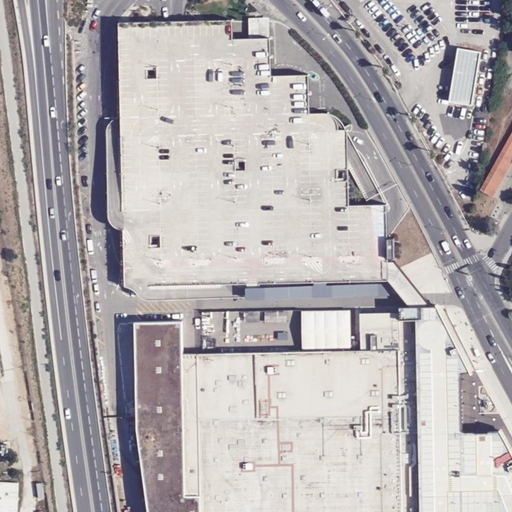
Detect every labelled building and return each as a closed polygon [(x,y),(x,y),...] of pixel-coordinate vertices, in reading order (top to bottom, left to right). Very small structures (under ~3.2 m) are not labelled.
[(365,281),(378,281),(392,280),(390,216),(390,204),(352,204),(350,129),(338,129),(335,124),(332,121),(325,116),(318,113),(312,112),(311,74),(274,74),(273,38),(270,38),(251,38),(236,38),(236,33),(235,20),(173,21),(122,24),(122,39),(128,287),(208,285),(217,285),(282,283),(291,283),(365,281)] [(251,31),(251,38),(270,38),(270,30),(270,20),(251,20),(251,31)] [(481,53),(458,49),(449,104),(472,108),(481,53)] [(511,133),(480,188),(493,195),(511,161),(511,133)] [(379,292),(378,281),(365,281),(365,293),(379,292)] [(423,511),(421,319),(400,320),(400,312),(379,312),(359,314),(361,350),(352,349),(351,312),(301,312),(302,351),(186,353),(185,325),(137,326),(138,435),(147,511),(423,511)] [(511,511),(511,451),(470,360),(451,361),(452,385),(455,511),(511,511)] [(41,500),(39,482),(32,482),(34,501),(41,500)]
